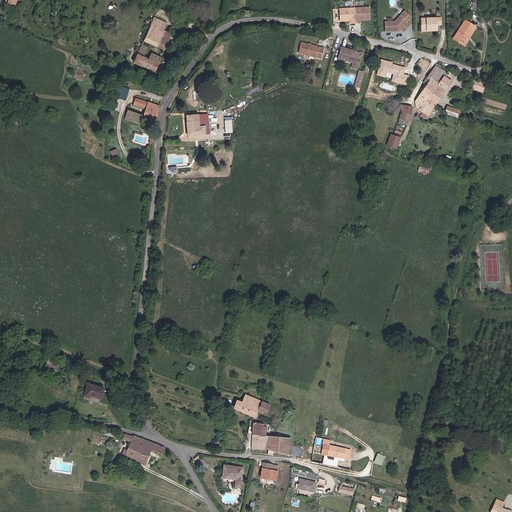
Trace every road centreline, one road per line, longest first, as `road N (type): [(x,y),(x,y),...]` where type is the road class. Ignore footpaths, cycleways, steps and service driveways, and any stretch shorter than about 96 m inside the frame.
road 1 (residential): [(169,443),(145,420),(136,379),(171,92),(226,28),(256,18),(287,18),(436,57)]
road 2 (track): [(349,473),(405,488),(442,404),(448,324),(471,233),(500,211)]
road 3 (residential): [(349,473),(169,443)]
road 4 (unclassified): [(0,407),(81,418),(169,443)]
